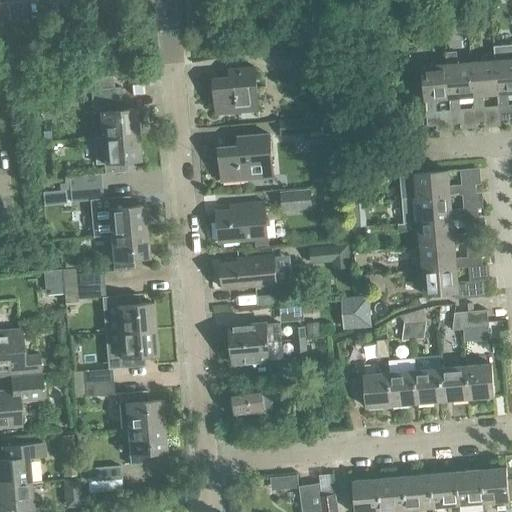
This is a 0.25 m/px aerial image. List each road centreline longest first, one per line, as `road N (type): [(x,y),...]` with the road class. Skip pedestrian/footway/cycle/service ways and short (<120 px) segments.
road 1 (residential): [(210,463),(169,22)]
road 2 (residential): [(210,463),(511,433)]
